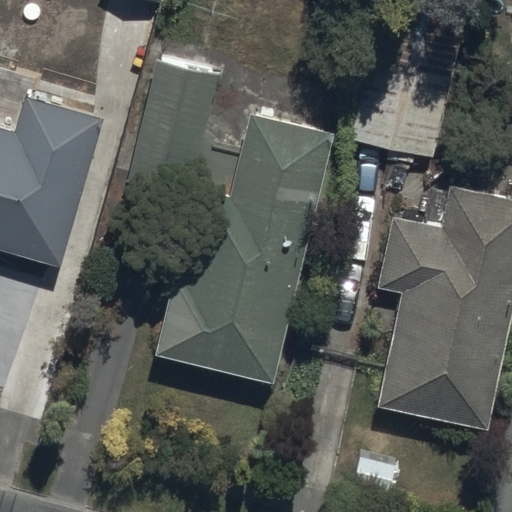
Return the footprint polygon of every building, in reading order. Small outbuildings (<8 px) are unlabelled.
[(381,0),(350,135),(431,154),(466,0),(381,0)] [(156,52),(127,179),(190,193),(219,67),(156,52)] [(0,239),(61,257),(94,146),(104,110),(26,87),(15,123),(0,118),(0,239)] [(190,353),(274,374),(335,124),(250,104),(215,248),(177,239),(151,344),(190,353)] [(378,400),(405,405),(487,423),(511,306),(511,193),(453,181),(445,219),(418,214),(393,208),(378,278),(403,283),(378,400)]
